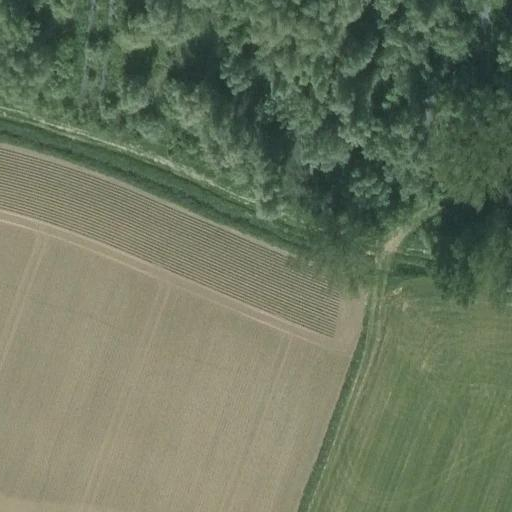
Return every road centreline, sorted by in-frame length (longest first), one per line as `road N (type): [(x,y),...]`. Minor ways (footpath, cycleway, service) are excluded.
road 1 (track): [(311,511),(377,325),(386,262)]
road 2 (track): [(386,262),(436,205),(511,168)]
